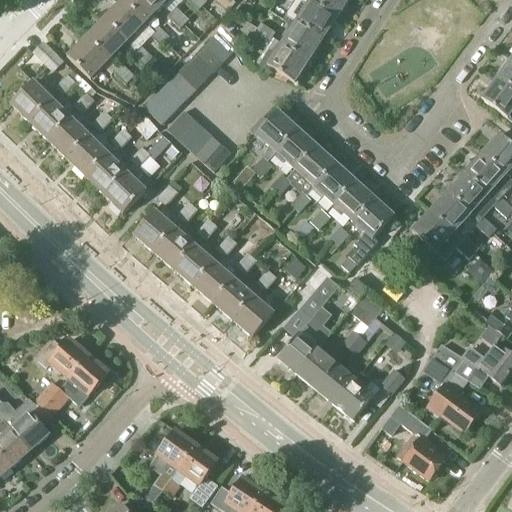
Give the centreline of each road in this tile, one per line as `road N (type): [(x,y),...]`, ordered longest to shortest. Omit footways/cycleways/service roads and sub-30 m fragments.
road 1 (primary): [(406,511),(217,377),(0,178)]
road 2 (residential): [(380,0),(312,107),(392,168),(509,0)]
road 3 (primary): [(0,203),(188,381)]
road 4 (primary): [(188,381),(360,511)]
road 5 (residential): [(30,511),(137,401),(188,381)]
